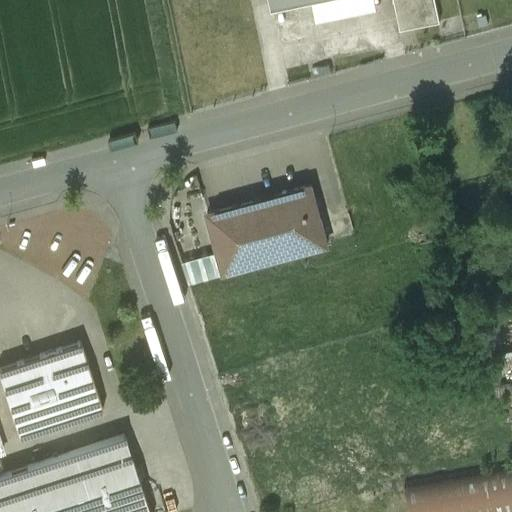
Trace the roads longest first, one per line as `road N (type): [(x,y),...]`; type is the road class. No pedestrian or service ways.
road 1 (unclassified): [(116,161),(511,56)]
road 2 (unclassified): [(116,161),(225,493),(224,511)]
road 3 (unclassified): [(0,193),(116,161)]
